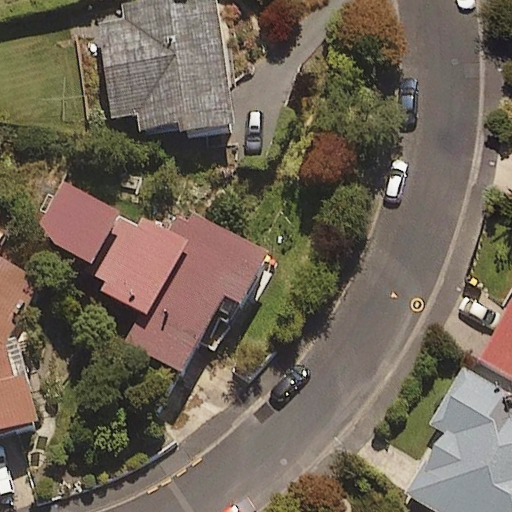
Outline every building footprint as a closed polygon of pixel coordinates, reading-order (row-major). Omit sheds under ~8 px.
[(235,133),(222,0),(178,0),(104,7),(114,117),(140,115),(142,133),(183,129),(183,137),(235,133)] [(170,236),(71,180),(38,239),(108,278),(100,292),(144,317),(128,345),(183,376),(227,298),(243,307),(270,258),(184,210),(170,236)] [(40,286),(0,261),(0,437),(41,426),(17,325),(40,286)] [(511,307),(482,362),(511,378),(511,307)] [(511,511),(511,396),(468,372),(435,429),(441,432),(405,495),(434,511),(511,511)]
